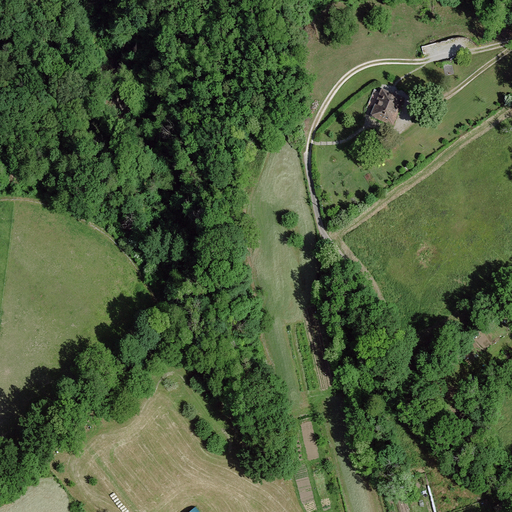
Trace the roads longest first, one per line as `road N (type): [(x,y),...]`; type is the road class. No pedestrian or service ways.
road 1 (track): [(309,144),(326,238),(367,291),(403,372),(449,422)]
road 2 (track): [(511,368),(449,422),(511,476)]
